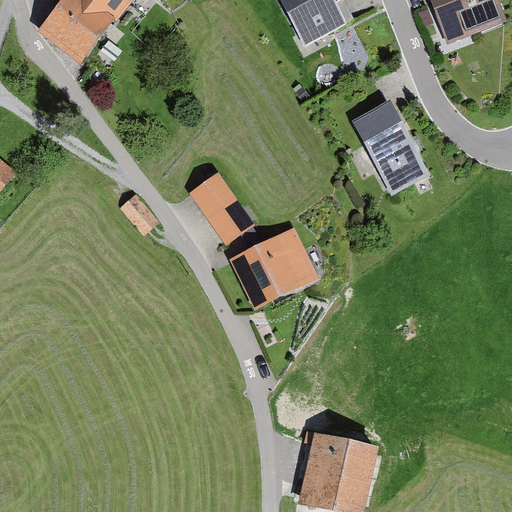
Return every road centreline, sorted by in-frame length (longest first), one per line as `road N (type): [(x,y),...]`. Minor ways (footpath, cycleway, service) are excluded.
road 1 (residential): [(16,0),(37,52),(143,189)]
road 2 (residential): [(394,0),(438,109),(477,146),(511,150)]
road 3 (track): [(0,98),(143,189)]
